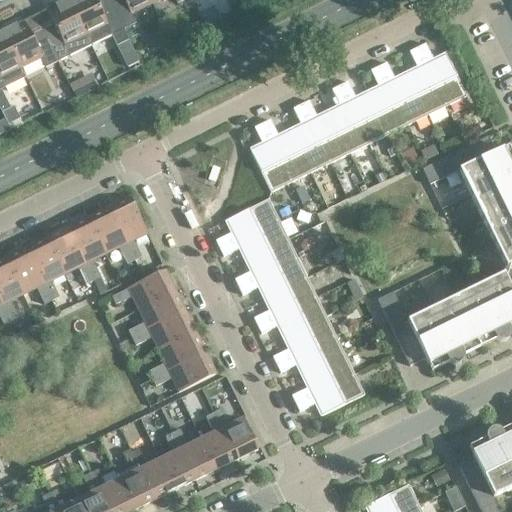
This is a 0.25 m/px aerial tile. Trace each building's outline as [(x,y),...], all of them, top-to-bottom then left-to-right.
[(93,0),(70,0),(68,1),(90,47),(111,36),(116,47),(128,41),(123,30),(108,0),(104,0),(96,4),(93,0)] [(151,5),(148,0),(108,0),(123,30),(125,30),(130,27),(135,24),(131,15),(151,5)] [(90,47),(68,1),(46,12),(53,25),(42,31),(57,63),(90,47)] [(215,7),(201,14),(206,25),(220,18),(215,7)] [(24,23),(2,33),(20,69),(40,59),(45,69),(57,63),(42,31),(30,37),(24,23)] [(199,23),(190,28),(194,37),(204,33),(199,23)] [(130,27),(125,30),(130,40),(135,37),(130,27)] [(20,69),(2,33),(0,34),(0,90),(24,79),(20,69)] [(425,45),(417,49),(446,108),(466,98),(445,55),(433,61),(425,45)] [(446,108),(417,49),(409,53),(417,69),(405,75),(426,117),(446,108)] [(386,64),(378,68),(407,127),(426,117),(405,75),(394,80),(386,64)] [(407,127),(378,68),(370,72),(378,88),(366,94),(387,136),(407,127)] [(83,77),(70,83),(75,93),(88,87),(83,77)] [(347,83),(339,87),(368,146),(387,136),(366,94),(355,99),(347,83)] [(368,146),(339,87),(331,91),(339,107),(328,113),(349,155),(368,146)] [(308,102),(300,106),(329,165),(349,155),(328,113),(316,118),(308,102)] [(4,120),(6,125),(19,119),(13,106),(0,112),(4,120)] [(329,165),(300,106),(293,110),(300,126),(289,132),(310,174),(329,165)] [(4,120),(0,122),(0,135),(9,131),(6,125),(4,120)] [(269,121),(262,125),(290,184),(310,174),(289,132),(277,137),(269,121)] [(290,184),(262,125),(254,129),(262,145),(249,151),(262,178),(270,194),(290,184)] [(487,138),(422,170),(429,186),(458,172),(458,171),(495,153),(487,138)] [(495,153),(458,171),(458,172),(470,196),(481,220),(511,204),(511,166),(509,168),(501,150),(495,153)] [(381,174),(375,177),(378,185),(385,181),(381,174)] [(336,180),(325,185),(330,196),(341,190),(336,180)] [(128,198),(107,208),(133,262),(141,258),(133,242),(147,235),(128,198)] [(278,221),(268,201),(225,222),(231,234),(215,242),(219,250),(278,221)] [(511,204),(481,220),(493,244),(505,268),(511,264),(511,204)] [(133,262),(107,208),(87,218),(105,256),(118,249),(126,266),(133,262)] [(288,208),(278,213),(281,219),(291,215),(288,208)] [(299,212),(296,221),(307,225),(311,216),(299,212)] [(105,256),(87,218),(66,228),(92,282),(100,278),(92,262),(105,256)] [(287,240),(278,221),(219,250),(223,258),(239,250),(245,261),(287,240)] [(92,282),(66,228),(45,238),(64,276),(77,269),(85,286),(92,282)] [(64,276),(45,238),(25,248),(51,302),(58,299),(50,282),(64,276)] [(297,260),(287,240),(245,261),(250,273),(234,281),(238,289),(297,260)] [(51,302),(25,248),(4,258),(22,296),(36,289),(44,306),(51,302)] [(338,251),(331,254),(337,264),(343,261),(338,251)] [(22,296),(4,258),(0,260),(0,301),(10,322),(17,319),(9,302),(22,296)] [(306,279),(297,260),(238,289),(242,297),(258,289),(263,300),(306,279)] [(478,287),(454,299),(476,342),(492,334),(496,341),(497,341),(498,342),(499,342),(500,343),(501,343),(502,343),(503,343),(504,342),(505,342),(506,342),(506,341),(507,341),(507,340),(508,340),(508,339),(509,338),(509,337),(509,336),(509,335),(509,334),(510,334),(507,327),(511,323),(511,264),(505,268),(500,270),(502,275),(478,287)] [(175,293),(164,271),(127,289),(127,290),(111,298),(115,306),(131,298),(138,311),(175,293)] [(316,299),(306,279),(263,300),(269,312),(253,320),(257,328),(316,299)] [(185,313),(175,293),(138,311),(144,324),(128,332),(131,339),(185,313)] [(392,294),(377,301),(396,341),(411,334),(406,322),(392,294)] [(325,318),(316,299),(257,328),(261,335),(277,327),(283,339),(325,318)] [(406,322),(411,334),(424,360),(427,366),(445,357),(448,364),(449,364),(450,365),(451,365),(452,366),(453,366),(454,366),(455,366),(456,366),(457,366),(458,365),(459,365),(459,364),(460,364),(460,363),(461,362),(462,361),(462,360),(462,359),(462,358),(463,357),(459,350),(476,342),(454,299),(431,310),(406,322)] [(10,322),(0,301),(0,320),(3,326),(10,322)] [(195,334),(185,313),(131,339),(135,347),(151,339),(158,352),(195,334)] [(335,338),(325,318),(283,339),(288,351),(272,358),(276,366),(335,338)] [(205,354),(195,334),(158,352),(164,365),(148,373),(151,380),(205,354)] [(411,334),(396,341),(409,367),(424,360),(411,334)] [(344,357),(335,338),(276,366),(280,374),(296,366),(301,378),(344,357)] [(215,376),(205,354),(151,380),(155,388),(171,380),(178,394),(215,376)] [(354,376),(344,357),(301,378),(307,389),(291,397),(295,405),(354,376)] [(364,397),(354,376),(295,405),(299,413),(315,405),(321,418),(364,397)] [(220,411),(213,414),(236,462),(257,451),(242,420),(228,427),(220,411)] [(236,462),(213,414),(205,418),(213,434),(200,441),(215,472),(236,462)] [(492,430),(490,431),(488,432),(487,434),(486,436),(486,438),(486,439),(485,439),(488,446),(471,455),(474,461),(492,498),(493,498),(511,488),(511,434),(503,439),(500,432),(499,432),(498,432),(497,431),(494,430),(492,430)] [(179,431),(172,434),(195,482),(215,472),(200,441),(187,447),(179,431)] [(195,482),(172,434),(164,438),(172,454),(159,461),(174,492),(195,482)] [(138,451),(131,454),(154,502),(174,492),(159,461),(146,467),(138,451)] [(154,502),(131,454),(123,458),(131,474),(118,481),(133,511),(154,502)] [(492,498),(474,461),(459,468),(480,511),(499,511),(493,498),(492,498)] [(445,468),(430,475),(436,488),(451,481),(445,468)] [(97,471),(89,475),(107,511),(133,511),(118,481),(105,488),(97,471)] [(107,511),(89,475),(82,478),(86,488),(73,494),(82,511),(107,511)] [(406,511),(418,507),(408,486),(365,507),(367,511),(406,511)] [(455,488),(444,494),(447,501),(459,495),(455,488)] [(56,491),(48,495),(56,511),(82,511),(73,494),(60,501),(56,491)] [(56,511),(48,495),(41,499),(46,508),(36,511),(56,511)]
